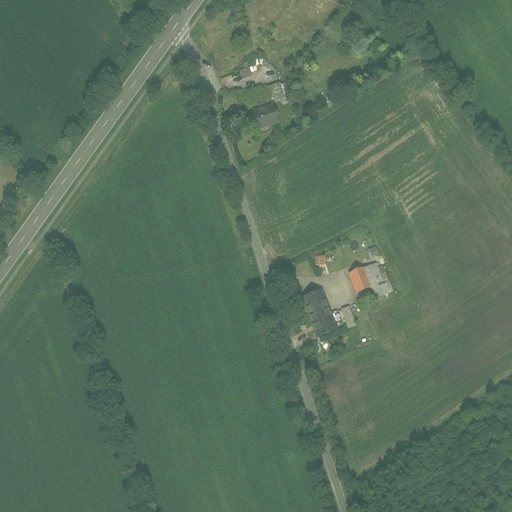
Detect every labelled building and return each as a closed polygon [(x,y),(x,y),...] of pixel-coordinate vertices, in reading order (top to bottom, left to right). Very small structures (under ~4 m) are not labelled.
[(244,80),(253,77),(250,68),(241,71),(244,80)] [(273,100),(285,96),(281,83),(268,87),(273,100)] [(271,106),(253,112),(259,131),(277,125),(271,106)] [(328,256),(317,257),(317,266),(328,265),(328,256)] [(379,263),(352,273),(360,293),(373,288),(378,300),(396,293),(385,266),(381,268),(379,263)] [(326,290),(307,296),(320,339),(340,333),(326,290)] [(343,310),(351,329),(359,326),(351,307),(343,310)]
